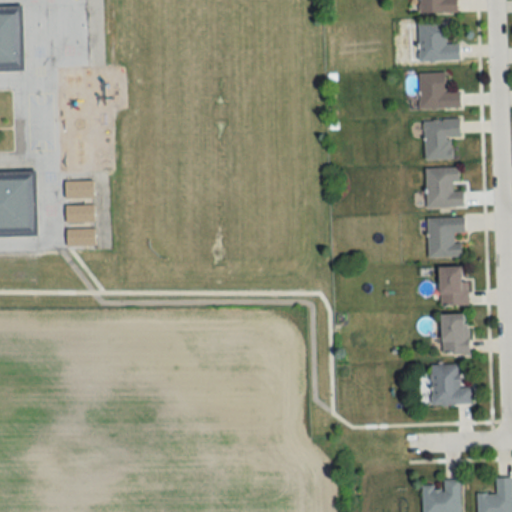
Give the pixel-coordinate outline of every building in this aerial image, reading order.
[(418,0),(419,13),(457,12),(457,0),(418,0)] [(0,234),(36,234),(34,169),(0,169),(0,69),(22,69),(20,4),(0,4),(0,234)] [(418,62),(460,61),(459,43),(446,43),(446,23),(417,23),(418,62)] [(444,73),(419,73),(419,109),(460,109),(460,92),(445,92),(444,73)] [(452,159),(451,137),(461,137),(460,119),(424,120),(425,160),(452,159)] [(425,169),(427,208),(464,207),(463,191),(454,191),(453,182),(460,182),(460,168),(425,169)] [(65,223),(93,223),(93,202),(92,181),(65,181),(65,204),(65,223)] [(428,258),(463,257),(463,243),(455,243),(455,234),(465,234),(465,217),(428,218),(428,258)] [(94,229),(66,229),(66,247),(94,247),(94,229)] [(439,306),(468,306),(468,281),(463,281),(463,267),(439,267),(439,306)] [(441,354),(468,354),(468,314),(441,314),(441,354)] [(471,387),(459,387),(459,364),(431,365),(431,405),(471,404),(471,387)] [(476,511),(511,511),(511,482),(511,478),(496,478),(496,495),(477,495),(476,511)] [(443,486),(422,486),(421,511),(460,511),(460,480),(443,480),(443,486)]
